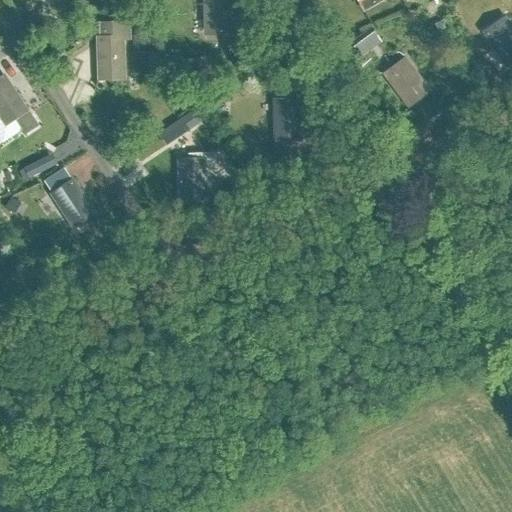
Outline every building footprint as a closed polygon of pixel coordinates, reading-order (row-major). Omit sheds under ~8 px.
[(204,0),(205,33),(230,32),(229,0),(204,0)] [(358,0),(364,9),(378,0),(358,0)] [(511,55),(511,28),(504,17),(483,31),(503,60),(511,54),(511,55)] [(55,22),(36,34),(43,45),(62,33),(55,22)] [(124,72),(123,42),(132,42),(131,23),(97,24),(98,78),(114,78),(113,72),(124,72)] [(134,54),(150,53),(149,23),(134,23),(135,36),(133,36),(134,54)] [(416,99),(428,90),(404,58),(384,74),(405,101),(413,95),(416,99)] [(0,78),(0,116),(2,119),(10,114),(24,135),(38,127),(26,110),(4,76),(0,78)] [(75,101),(97,108),(105,85),(83,78),(75,101)] [(288,100),(274,100),(274,134),(285,134),(285,139),(300,139),(299,105),(304,104),(304,85),(288,85),(288,100)] [(165,145),(201,122),(193,110),(157,134),(165,145)] [(189,155),(189,159),(178,160),(179,194),(190,194),(190,199),(205,199),(204,174),(227,174),(227,168),(222,161),(218,161),(218,154),(189,155)] [(64,168),(44,182),(52,194),(72,180),(64,168)] [(81,221),(94,213),(72,180),(52,194),(51,194),(70,223),(79,217),(81,221)] [(11,197),(4,208),(15,214),(21,203),(11,197)]
